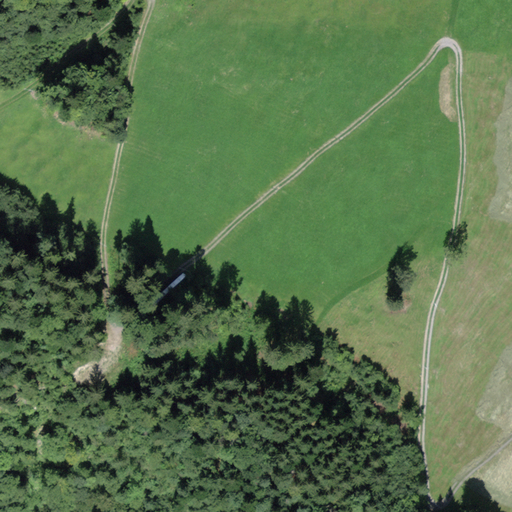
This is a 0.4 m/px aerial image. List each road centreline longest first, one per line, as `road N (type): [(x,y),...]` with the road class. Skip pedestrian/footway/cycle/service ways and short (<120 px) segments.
road 1 (track): [(511,436),(443,495),(424,476),(431,310),(446,276),(462,149),(459,54),(448,42),(231,229),(152,309),(118,314),(106,301),(104,222),(151,0)]
road 2 (track): [(132,0),(0,107)]
